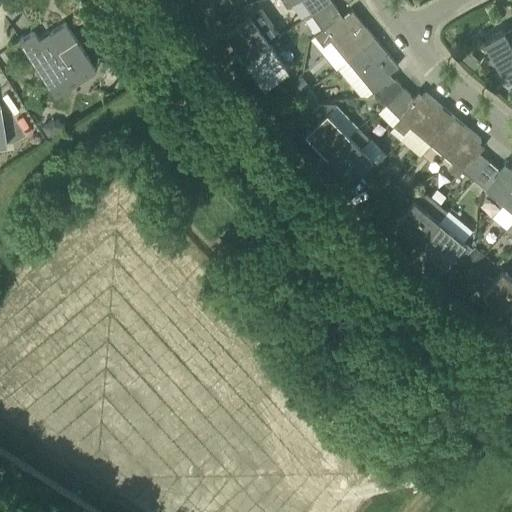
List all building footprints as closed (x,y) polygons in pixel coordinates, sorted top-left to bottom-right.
[(212,0),(219,10),(228,4),(225,0),(212,0)] [(301,0),(302,0),(312,13),(332,0),(331,0),(298,0),(294,3),(295,4),(301,0)] [(339,11),(332,0),(312,13),(323,28),(335,18),(333,16),(339,11)] [(347,60),(375,37),(352,9),(337,21),(335,18),(323,28),(315,35),(324,45),(330,40),(347,60)] [(245,58),(270,41),(250,15),(226,32),(245,58)] [(39,39),(34,31),(18,41),(54,95),(76,81),(71,72),(90,60),(65,22),(39,39)] [(511,34),(507,37),(503,29),(484,40),(507,82),(511,79),(511,34)] [(398,66),(375,37),(347,60),(337,67),(355,90),(366,82),(373,91),(386,81),(388,83),(394,77),(390,73),(398,66)] [(289,69),(270,41),(245,58),(264,86),(289,69)] [(463,58),(474,68),(479,63),(468,52),(463,58)] [(309,84),(300,74),(288,85),(297,95),(309,84)] [(387,104),(404,87),(394,77),(388,83),(386,81),(373,91),(387,104)] [(413,96),(404,87),(387,104),(400,117),(409,104),(408,102),(413,96)] [(430,143),(453,115),(425,92),(418,101),(413,96),(408,102),(409,104),(400,117),(394,123),(405,132),(410,126),(430,143)] [(323,96),(301,121),(309,128),(332,103),(323,96)] [(305,132),(328,155),(350,135),(327,111),(305,132)] [(474,148),(481,139),(453,115),(430,143),(452,162),(448,168),(456,175),(461,169),(472,156),(474,158),(479,152),(474,148)] [(62,127),(59,121),(53,120),(42,126),(48,136),(62,127)] [(373,159),(350,135),(328,155),(351,180),(373,159)] [(473,179),(489,160),(479,152),(474,158),(472,156),(461,169),(473,179)] [(499,168),(489,160),(473,179),(486,190),(496,177),(494,176),(499,170),(498,169),(499,168)] [(511,164),(511,165),(505,173),(499,168),(498,169),(499,170),(494,176),(496,177),(486,190),(511,211),(511,164)] [(386,189),(391,184),(382,175),(377,180),(386,189)] [(397,200),(404,193),(396,186),(389,193),(397,200)] [(426,193),(414,199),(395,222),(420,243),(439,220),(447,211),(426,193)] [(446,265),(456,253),(462,258),(472,247),(439,220),(420,243),(446,265)] [(465,258),(473,264),(480,255),(472,249),(465,258)] [(476,267),(483,272),(491,262),(484,257),(476,267)] [(497,273),(491,268),(477,283),(483,289),(497,273)] [(508,314),(511,309),(511,278),(502,270),(483,293),(508,314)]
